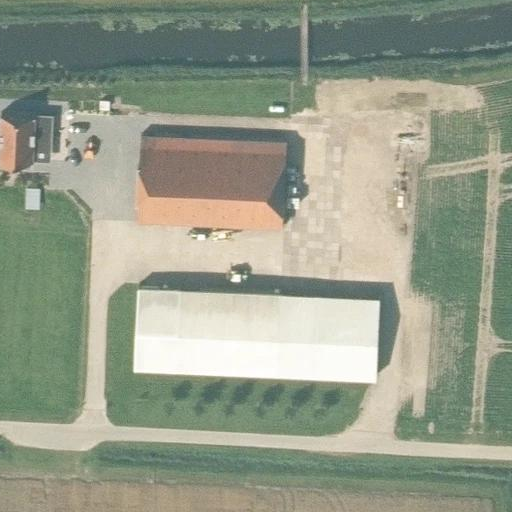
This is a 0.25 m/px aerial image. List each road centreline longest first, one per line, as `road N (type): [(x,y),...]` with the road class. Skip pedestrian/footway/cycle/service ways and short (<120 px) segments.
road 1 (unclassified): [(511,453),(0,427)]
road 2 (track): [(0,4),(179,0)]
